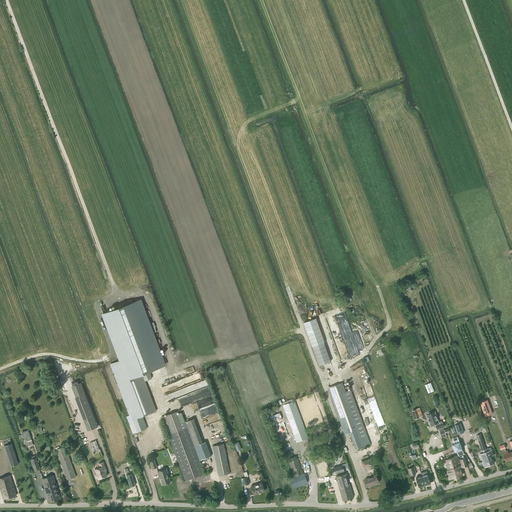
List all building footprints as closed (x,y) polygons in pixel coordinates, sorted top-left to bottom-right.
[(140,299),(103,313),(120,361),(110,364),(129,416),(126,417),(133,434),(147,429),(142,416),(156,411),(145,381),(152,378),(149,371),(165,365),(140,299)] [(349,357),(359,354),(345,312),(336,315),(346,347),(344,348),(344,347),(341,348),(342,350),(341,351),(339,346),(337,347),(340,357),(348,354),(349,357)] [(391,322),(394,331),(408,326),(405,317),(391,322)] [(319,365),(330,361),(315,318),(304,322),(319,365)] [(164,393),(167,401),(209,388),(204,372),(187,377),(189,382),(185,383),(186,386),(164,393)] [(98,427),(80,382),(78,383),(73,385),(72,386),(76,398),(88,431),(98,427)] [(425,384),(428,393),(434,391),(431,382),(425,384)] [(345,392),(342,383),(327,388),(345,435),(350,433),(356,449),(371,444),(351,390),(345,392)] [(212,397),(192,403),(194,410),(215,404),(212,397)] [(487,400),(480,403),(485,416),(492,414),(487,400)] [(294,401),(283,405),(296,442),(307,438),(294,401)] [(420,408),(412,411),(415,419),(419,417),(418,413),(421,412),(420,408)] [(281,411),(272,414),(279,440),(289,437),(281,411)] [(198,456),(194,446),(185,422),(180,424),(176,412),(162,417),(185,481),(204,474),(199,461),(198,456)] [(427,414),(426,414),(430,425),(435,424),(436,425),(435,425),(437,429),(444,427),(442,423),(441,421),(438,422),(434,412),(430,413),(429,412),(427,413),(427,414)] [(218,413),(204,418),(206,424),(220,420),(218,413)] [(463,424),(456,427),(460,437),(466,434),(463,424)] [(32,445),(28,431),(22,433),(26,448),(31,446),(32,445)] [(59,432),(51,435),(54,443),(62,440),(59,432)] [(485,449),(480,434),(476,436),(481,451),(485,449)] [(464,454),(457,437),(452,439),(454,443),(453,444),(453,445),(452,445),(455,452),(457,451),(459,456),(464,454)] [(94,451),(100,449),(96,440),(90,443),(94,451)] [(199,461),(210,456),(211,456),(206,441),(194,446),(198,456),(199,461)] [(11,467),(18,464),(11,443),(4,446),(11,467)] [(213,446),(215,456),(219,476),(230,474),(224,444),(213,446)] [(76,477),(68,456),(65,447),(57,450),(67,480),(76,477)] [(485,449),(481,451),(482,453),(480,454),(484,467),(493,464),(491,456),(493,455),(492,450),(489,451),(488,448),(485,449)] [(507,451),(502,452),(504,456),(505,461),(511,458),(511,451),(508,453),(507,451)] [(35,456),(34,456),(30,457),(34,471),(40,469),(36,457),(35,458),(35,456)] [(296,456),(295,456),(288,459),(295,477),(303,473),(296,456)] [(457,456),(445,460),(448,470),(447,470),(447,471),(449,470),(450,470),(451,470),(453,469),(460,466),(459,466),(460,465),(457,456)] [(236,458),(229,460),(232,472),(239,471),(236,458)] [(363,468),(372,465),(370,458),(361,461),(363,468)] [(449,470),(447,471),(450,479),(463,475),(460,467),(462,467),(466,466),(467,466),(465,458),(460,460),(462,465),(460,465),(459,466),(460,466),(453,469),(451,470),(450,470),(449,470)] [(106,476),(107,476),(106,472),(106,471),(103,462),(99,464),(100,466),(98,467),(98,468),(94,469),(96,474),(94,474),(96,479),(98,478),(98,479),(103,477),(103,478),(106,477),(106,476)] [(336,474),(344,472),(342,465),(334,467),(336,474)] [(170,483),(171,483),(166,469),(158,472),(160,478),(161,478),(163,485),(167,484),(167,485),(170,484),(170,483)] [(426,471),(421,473),(422,475),(425,485),(426,486),(429,485),(428,484),(430,483),(428,474),(427,474),(426,471)] [(130,487),(135,485),(132,474),(126,476),(130,487)] [(343,501),(353,498),(346,474),(336,477),(343,501)] [(425,485),(422,475),(416,477),(419,487),(421,486),(421,487),(424,486),(424,485),(425,485)] [(10,476),(0,478),(0,487),(4,499),(16,495),(10,476)] [(49,502),(60,499),(53,476),(42,479),(49,502)] [(371,485),(379,483),(376,476),(365,480),(368,488),(371,486),(371,485)] [(254,495),(265,491),(262,483),(256,485),(257,486),(251,488),(254,495)]
